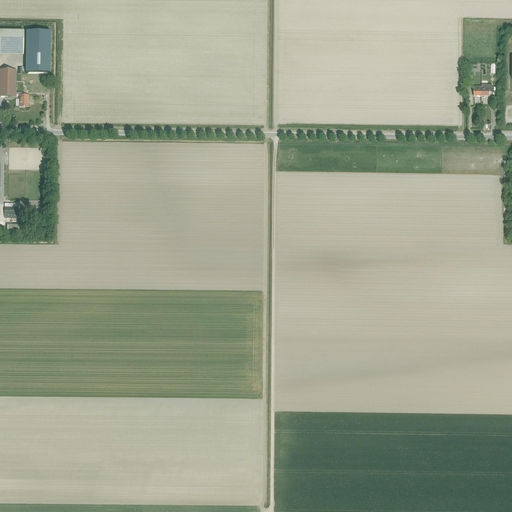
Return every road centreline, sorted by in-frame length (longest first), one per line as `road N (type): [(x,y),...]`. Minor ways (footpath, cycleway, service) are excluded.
road 1 (unclassified): [(0,131),(511,137)]
road 2 (unknown): [(270,134),(270,511)]
